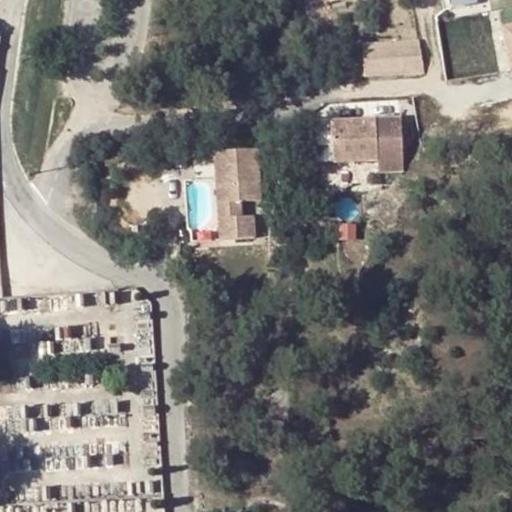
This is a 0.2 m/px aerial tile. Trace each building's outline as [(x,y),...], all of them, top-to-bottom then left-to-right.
[(511,19),(490,24),(499,71),(511,68),(511,19)] [(360,41),(362,76),(423,72),(421,37),(360,41)] [(378,160),(375,123),(331,125),(333,162),(378,160)] [(243,203),(263,201),(257,152),(213,157),(223,245),(260,241),(257,218),(245,219),(243,203)] [(318,190),(317,174),(294,176),(295,192),(318,190)]
